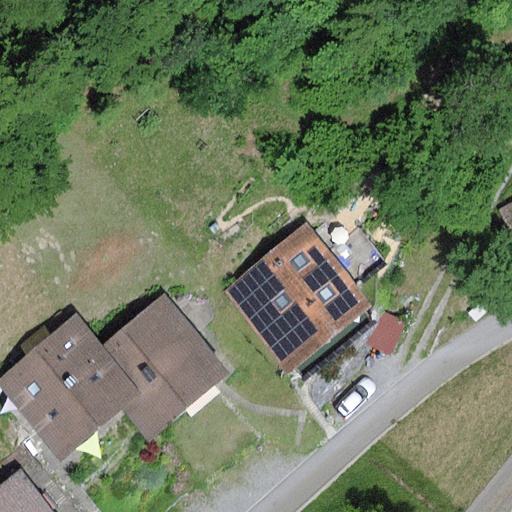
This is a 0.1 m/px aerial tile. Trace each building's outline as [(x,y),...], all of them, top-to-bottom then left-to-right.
[(511,201),(496,209),(511,239),(511,201)] [(310,225),(226,294),(294,377),(378,308),(310,225)] [(81,312),(0,380),(0,385),(68,465),(131,411),(157,442),(234,376),(166,296),(109,345),(81,312)] [(407,323),(384,313),(369,345),(393,356),(407,323)] [(57,511),(23,471),(0,490),(0,511),(57,511)]
